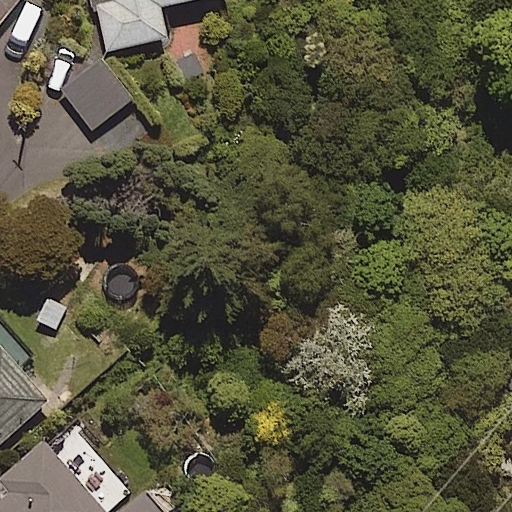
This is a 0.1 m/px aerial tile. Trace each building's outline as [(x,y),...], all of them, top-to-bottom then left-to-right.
[(0,0),(0,23),(4,27),(29,0),(0,0)] [(177,0),(98,0),(110,48),(170,34),(163,3),(177,0)] [(136,96),(105,55),(63,87),(94,128),(136,96)] [(77,304),(47,290),(33,320),(63,334),(77,304)] [(0,442),(50,398),(21,366),(34,355),(0,315),(0,442)] [(120,511),(111,511),(47,440),(0,481),(0,511),(168,511),(147,488),(120,511)]
